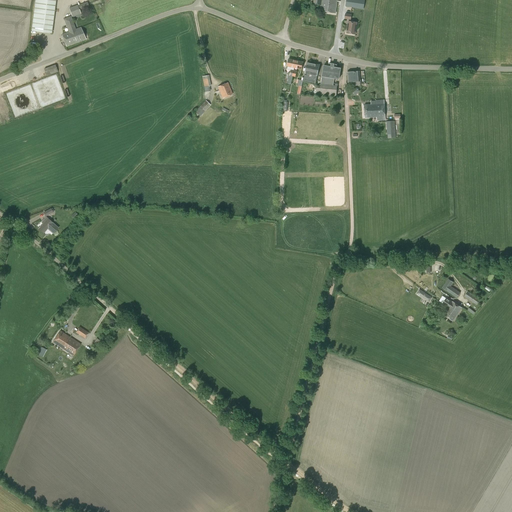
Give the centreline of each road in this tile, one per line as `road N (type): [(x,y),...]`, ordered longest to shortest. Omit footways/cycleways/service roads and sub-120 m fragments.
road 1 (track): [(349,143),(352,239),(340,257),(286,465)]
road 2 (track): [(286,465),(119,314)]
road 3 (unclassified): [(198,7),(0,80)]
road 4 (unclassified): [(511,69),(346,62)]
road 5 (unclassified): [(346,62),(198,7)]
road 6 (unclassified): [(119,314),(0,214)]
